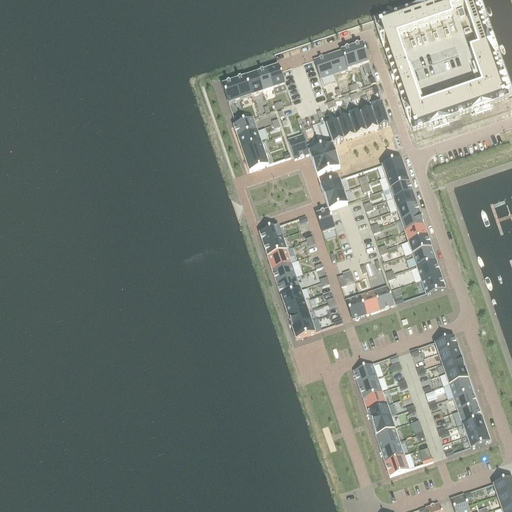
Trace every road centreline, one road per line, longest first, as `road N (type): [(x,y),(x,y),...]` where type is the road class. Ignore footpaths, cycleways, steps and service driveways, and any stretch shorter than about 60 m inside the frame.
road 1 (residential): [(468,322),(324,371),(374,511)]
road 2 (residential): [(415,157),(367,36),(293,63)]
road 3 (residential): [(415,157),(468,322)]
road 4 (residential): [(468,322),(511,451)]
road 5 (residential): [(511,470),(389,511)]
